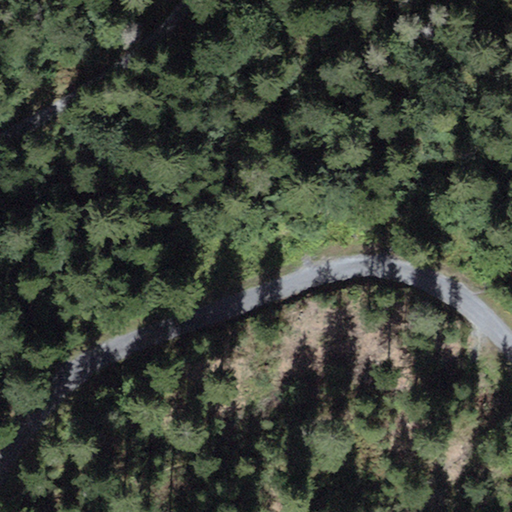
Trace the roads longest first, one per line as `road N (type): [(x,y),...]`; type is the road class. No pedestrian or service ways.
road 1 (track): [(511,344),(467,298),(436,280),(399,269),(323,273),(118,348),(64,386),(0,472)]
road 2 (track): [(191,0),(161,37),(0,142)]
